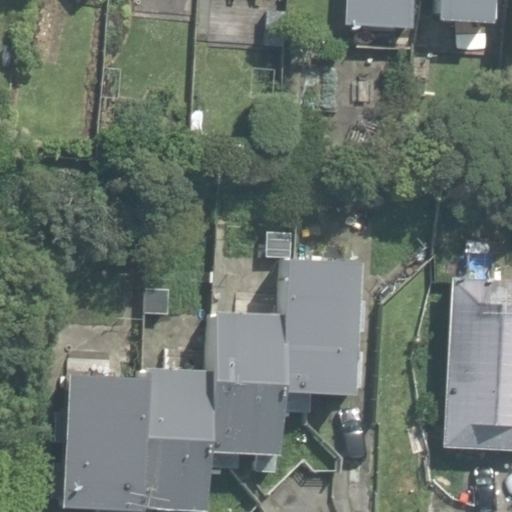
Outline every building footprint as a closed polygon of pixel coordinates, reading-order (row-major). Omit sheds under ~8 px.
[(281,34),(282,0),(262,0),(261,34),(281,34)] [(343,0),(342,23),(406,27),(407,0),(343,0)] [(433,0),(433,19),(487,21),(488,0),(433,0)] [(286,259),(287,229),(227,226),(226,256),(286,259)] [(347,396),(353,263),(276,259),(273,313),(205,310),(202,371),(136,368),(136,376),(62,373),(56,504),(201,511),(204,452),(275,455),(278,393),(347,396)] [(439,445),(511,448),(511,279),(447,277),(439,445)]
